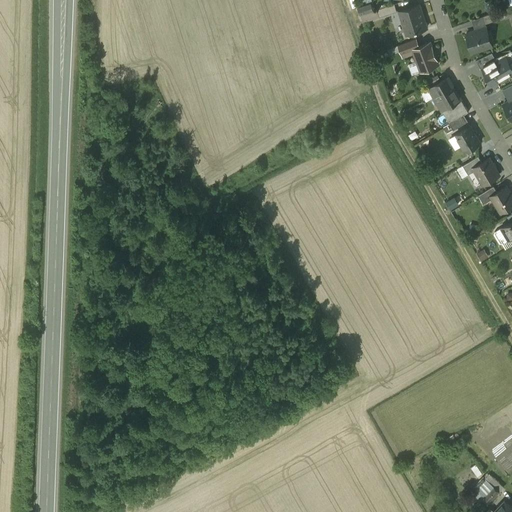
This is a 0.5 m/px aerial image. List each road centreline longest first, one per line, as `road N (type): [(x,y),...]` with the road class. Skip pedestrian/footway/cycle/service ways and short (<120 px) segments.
road 1 (secondary): [(62,0),(46,511)]
road 2 (track): [(347,0),(421,186),(511,340)]
road 3 (residential): [(511,164),(435,0)]
